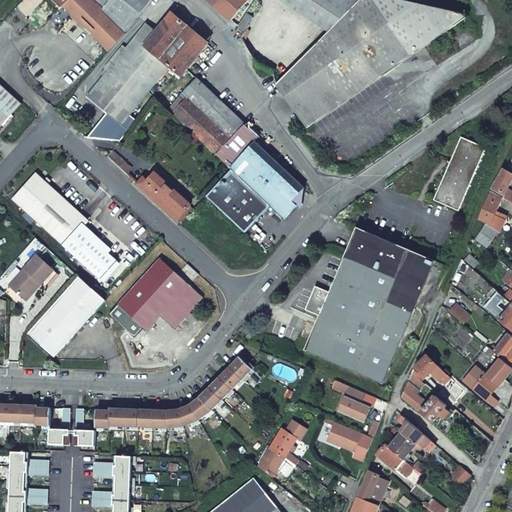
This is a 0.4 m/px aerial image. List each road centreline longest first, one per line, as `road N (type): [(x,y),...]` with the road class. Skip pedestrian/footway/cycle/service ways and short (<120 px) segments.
road 1 (residential): [(511,131),(347,511)]
road 2 (residential): [(0,177),(49,122),(250,300)]
road 3 (residential): [(250,300),(174,379),(0,378)]
road 4 (unclassified): [(185,0),(215,25),(234,71),(333,200)]
road 5 (residential): [(511,74),(333,200)]
road 6 (residential): [(333,200),(250,300)]
